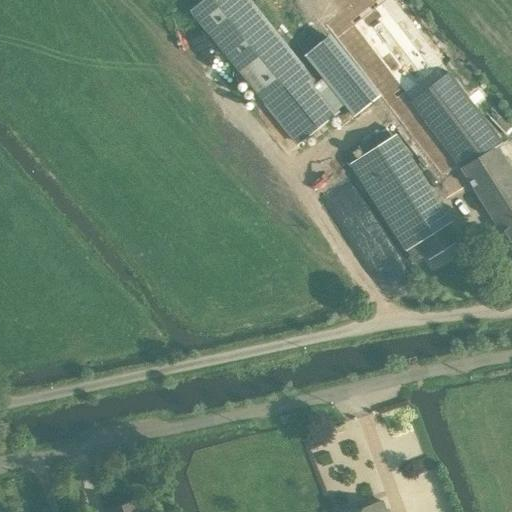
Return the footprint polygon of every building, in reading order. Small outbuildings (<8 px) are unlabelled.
[(248,0),(205,0),(192,11),(298,143),(337,111),(248,0)] [(331,34),(305,56),(342,101),(368,80),(331,34)] [(511,166),(499,146),(504,142),(451,72),(412,101),(462,168),(511,248),(511,166)] [(368,80),(342,101),(355,116),(381,95),(368,80)] [(393,136),(349,164),(372,200),(416,171),(393,136)] [(372,200),(407,249),(417,242),(449,221),(416,171),(372,200)] [(449,221),(417,242),(429,259),(461,238),(449,221)] [(135,504),(134,500),(106,509),(106,511),(148,511),(144,501),(135,504)] [(385,511),(382,501),(350,511),(385,511)]
